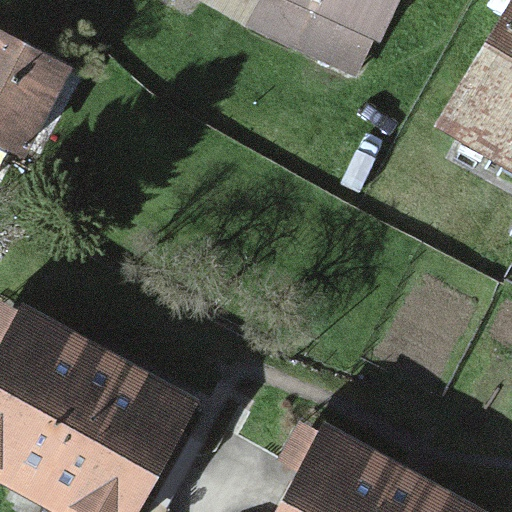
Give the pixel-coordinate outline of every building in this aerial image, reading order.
[(211,0),(355,72),(391,0),(211,0)] [(511,3),(438,126),(511,169),(511,3)] [(0,30),(0,146),(23,159),(71,69),(0,30)] [(122,511),(185,383),(10,299),(0,318),(0,465),(95,511),(122,511)] [(473,511),(323,419),(265,511),(473,511)]
